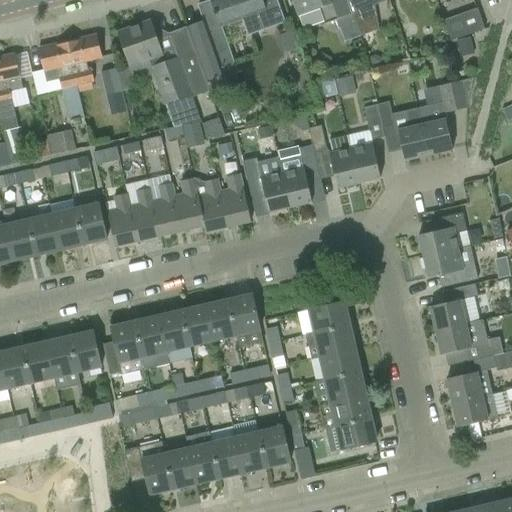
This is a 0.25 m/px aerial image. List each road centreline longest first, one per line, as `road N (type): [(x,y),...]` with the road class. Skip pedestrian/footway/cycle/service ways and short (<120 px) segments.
road 1 (residential): [(0,311),(318,235),(361,243)]
road 2 (residential): [(432,476),(386,274),(361,243)]
road 3 (residential): [(275,511),(432,476)]
